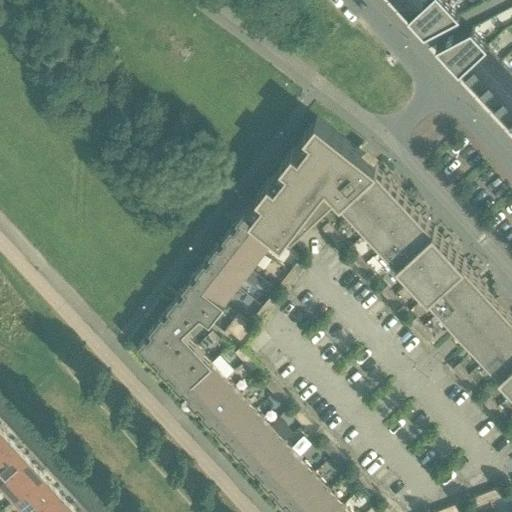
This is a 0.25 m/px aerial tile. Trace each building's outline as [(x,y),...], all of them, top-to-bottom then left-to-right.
[(394,0),(395,0),(409,16),(426,0),(394,0)] [(426,0),(409,16),(425,33),(460,14),(447,0),(426,0)] [(436,45),(459,70),(487,43),(472,26),(436,45)] [(459,70),(473,85),(502,59),(487,43),(459,70)] [(473,85),(488,101),(511,79),(511,70),(502,59),(473,85)] [(511,79),(488,101),(503,117),(511,108),(511,79)] [(511,108),(503,117),(511,127),(511,108)] [(511,309),(496,292),(487,283),(465,258),(407,196),(376,163),(317,116),(305,132),(311,137),(299,151),(293,146),(281,162),(287,167),(276,182),(269,177),(257,192),(263,197),(251,213),(245,208),(244,208),(277,235),(290,245),(341,198),(511,383),(511,309)] [(264,251),(277,235),(244,208),(237,218),(239,221),(234,227),(232,225),(231,225),(264,251)] [(322,226),(331,236),(337,230),(328,221),(322,226)] [(251,268),(264,251),(231,225),(223,235),(226,237),(221,244),(218,242),(251,268)] [(337,230),(331,236),(339,245),(345,239),(337,230)] [(237,285),(251,268),(218,242),(210,252),(213,254),(208,261),(205,259),(204,259),(237,285)] [(351,258),(360,267),(366,262),(357,253),(351,258)] [(192,276),(191,276),(224,302),(237,285),(204,259),(197,269),(199,271),(194,278),(192,276)] [(297,261),(289,271),(296,276),(303,266),(297,261)] [(366,262),(360,267),(368,277),(374,271),(366,262)] [(296,276),(289,271),(281,281),(288,286),(296,276)] [(173,379),(181,389),(212,360),(183,329),(201,313),(210,320),(224,302),(191,276),(183,286),(186,288),(181,295),(178,293),(139,343),(152,358),(155,355),(161,361),(158,363),(167,373),(170,371),(175,377),(173,379)] [(381,290),(389,299),(395,294),(387,284),(381,290)] [(395,294),(389,299),(398,308),(404,303),(395,294)] [(270,295),(263,305),(269,310),(277,300),(270,295)] [(269,310),(263,305),(255,315),(261,320),(269,310)] [(238,313),(232,320),(241,327),(247,320),(238,313)] [(410,322),(419,332),(425,326),(416,316),(410,322)] [(226,328),(235,335),(241,327),(232,320),(226,328)] [(247,320),(241,327),(250,334),(256,327),(247,320)] [(425,326),(419,332),(428,342),(434,336),(425,326)] [(241,327),(235,335),(244,341),(250,334),(241,327)] [(235,351),(244,360),(250,354),(241,345),(235,351)] [(250,354),(244,360),(252,369),(258,364),(250,354)] [(187,395),(196,404),(226,376),(212,360),(181,389),(182,389),(184,387),(190,393),(187,395)] [(453,368),(462,378),(468,372),(459,362),(453,368)] [(468,372),(462,378),(471,388),(477,382),(468,372)] [(202,411),(210,420),(241,392),(226,376),(196,404),(196,405),(199,403),(205,409),(202,411)] [(265,382),(273,392),(279,386),(271,377),(265,382)] [(279,386),(273,392),(282,401),(288,395),(279,386)] [(217,427),(225,436),(256,408),(241,392),(210,420),(211,421),(214,419),(219,424),(217,427)] [(483,401),(492,410),(498,404),(489,395),(483,401)] [(498,404),(492,410),(500,419),(506,414),(498,404)] [(231,443),(240,452),(270,424),(256,408),(225,436),(226,437),(228,434),(234,440),(231,443)] [(294,414),(302,423),(308,418),(300,409),(294,414)] [(308,418),(302,423),(311,433),(317,427),(308,418)] [(246,459),(254,468),(285,439),(270,424),(240,452),(240,453),(243,450),(249,456),(246,459)] [(0,449),(10,439),(0,428),(0,449)] [(0,478),(25,456),(10,439),(0,449),(0,478)] [(261,475),(269,484),(300,455),(285,439),(254,468),(255,469),(258,466),(263,472),(261,475)] [(323,446),(332,455),(338,450),(329,440),(323,446)] [(338,450),(332,455),(340,464),(346,459),(338,450)] [(275,490),(284,499),(314,471),(300,455),(269,484),(270,484),(272,482),(278,488),(275,490)] [(0,478),(0,486),(11,498),(40,472),(25,456),(0,478)] [(290,506),(295,511),(302,511),(329,487),(314,471),(284,499),(284,500),(287,498),(293,504),(290,506)] [(11,498),(23,511),(28,511),(55,488),(40,472),(11,498)] [(353,478),(361,487),(367,481),(359,472),(353,478)] [(367,481),(361,487),(370,496),(376,491),(367,481)] [(333,511),(344,503),(329,487),(302,511),(333,511)] [(498,487),(486,491),(489,499),(501,494),(498,487)] [(28,511),(61,511),(70,504),(55,488),(28,511)] [(489,499),(486,491),(475,496),(478,503),(489,499)] [(458,502),(446,507),(448,511),(454,511),(461,510),(458,502)] [(352,511),(344,503),(333,511),(352,511)]
